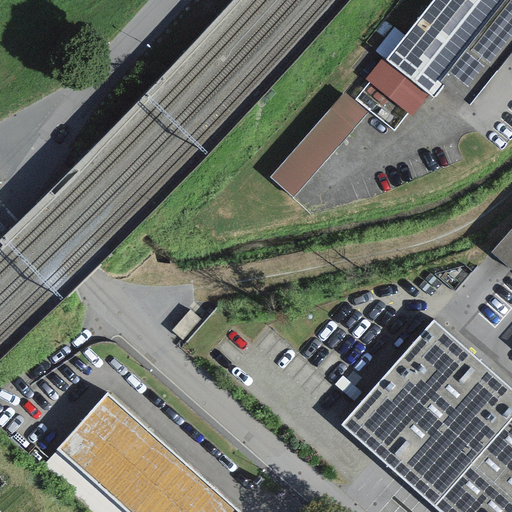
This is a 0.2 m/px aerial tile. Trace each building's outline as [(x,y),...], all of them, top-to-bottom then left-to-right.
[(511,0),(434,0),(385,63),(435,100),(446,86),(472,107),(511,55),(511,0)] [(368,113),(346,94),(270,179),(292,199),(368,113)] [(511,223),(490,249),(510,267),(511,264),(511,223)] [(511,511),(511,385),(431,315),(340,419),(446,511),(511,511)] [(105,388),(56,443),(134,511),(233,511),(239,506),(105,388)]
